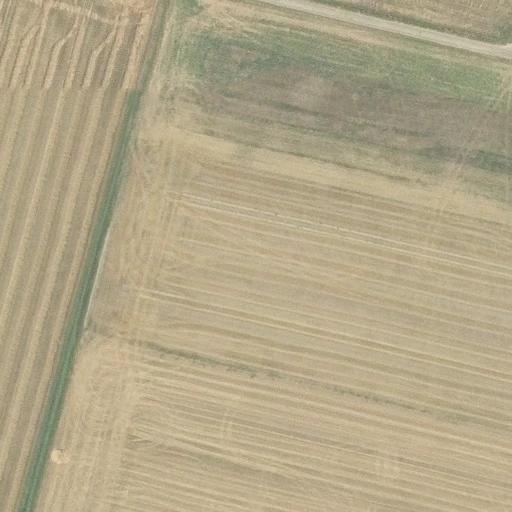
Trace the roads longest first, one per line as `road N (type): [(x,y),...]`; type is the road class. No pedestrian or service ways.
road 1 (track): [(166,0),(24,511)]
road 2 (track): [(260,0),(511,57)]
